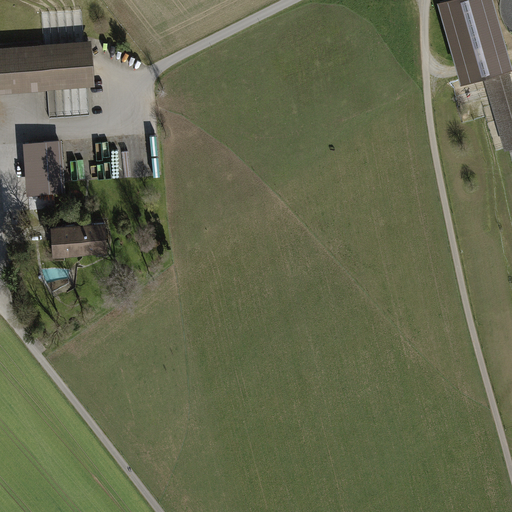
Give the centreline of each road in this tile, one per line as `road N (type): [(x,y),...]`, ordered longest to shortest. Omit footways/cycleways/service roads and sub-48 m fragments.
road 1 (unclassified): [(511,474),(431,130),(425,0)]
road 2 (track): [(293,0),(131,82),(92,121),(0,126)]
